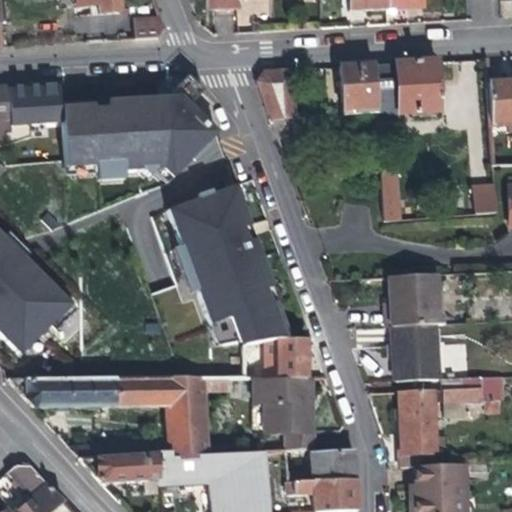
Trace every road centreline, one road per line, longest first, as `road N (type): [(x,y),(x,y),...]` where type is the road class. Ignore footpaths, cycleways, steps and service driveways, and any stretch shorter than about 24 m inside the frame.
road 1 (residential): [(363,511),(361,440),(242,110),(187,50)]
road 2 (residential): [(187,50),(511,33)]
road 3 (residential): [(0,66),(187,50)]
